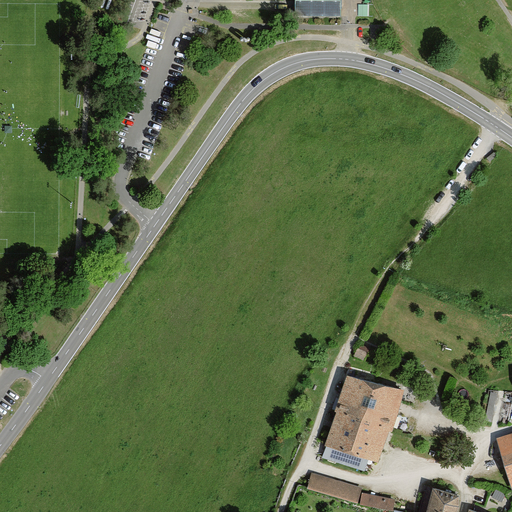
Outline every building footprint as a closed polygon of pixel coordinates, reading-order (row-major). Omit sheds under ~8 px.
[(342,0),(296,0),(296,17),(342,18),(342,0)] [(392,430),(404,388),(347,374),(321,458),(366,470),(370,458),(379,461),(388,429),(392,430)] [(511,432),(497,437),(511,487),(511,432)] [(363,487),(313,472),(308,487),(358,502),(363,487)] [(455,511),(460,492),(434,486),(427,511),(422,511),(420,511),(419,511),(455,511)] [(396,499),(364,491),(362,503),(394,510),(393,511),(406,511),(394,508),(396,499)]
